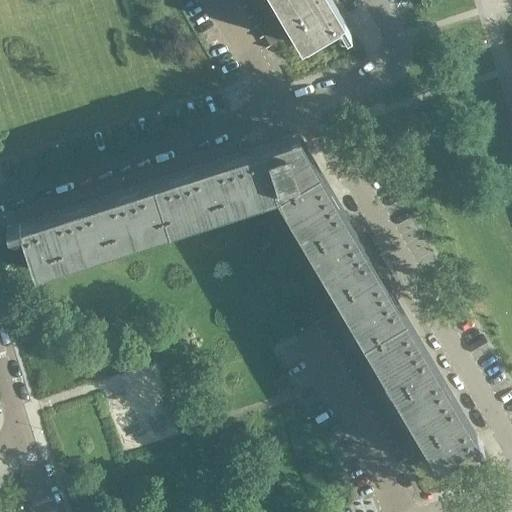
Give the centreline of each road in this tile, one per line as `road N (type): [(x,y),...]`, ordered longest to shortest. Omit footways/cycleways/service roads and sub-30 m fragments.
road 1 (unclassified): [(511,447),(308,104)]
road 2 (unclassified): [(0,203),(270,115)]
